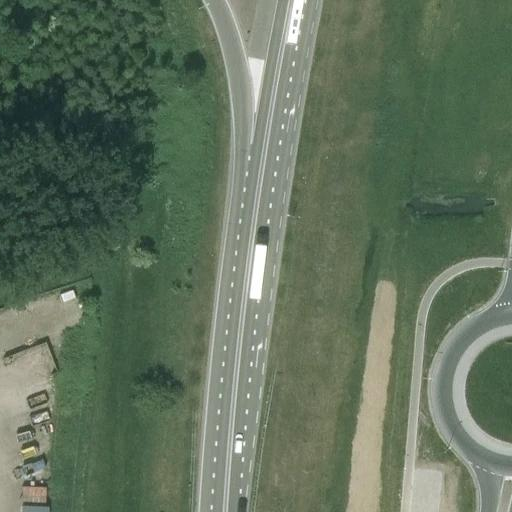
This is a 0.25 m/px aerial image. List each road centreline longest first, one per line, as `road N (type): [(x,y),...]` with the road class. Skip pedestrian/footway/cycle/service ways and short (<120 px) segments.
road 1 (primary): [(223,511),(266,143)]
road 2 (primary): [(510,312),(483,319),(445,360),(444,416),(481,458)]
road 3 (primary): [(213,0),(266,143)]
road 4 (primary): [(266,143),(293,0)]
